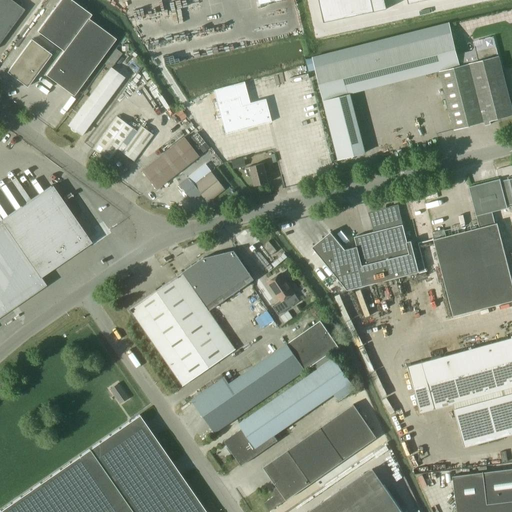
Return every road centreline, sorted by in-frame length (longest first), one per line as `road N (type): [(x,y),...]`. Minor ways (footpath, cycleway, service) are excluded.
road 1 (unclassified): [(167,240),(511,148)]
road 2 (unclassified): [(233,511),(82,292)]
road 3 (unclassified): [(167,240),(0,114)]
